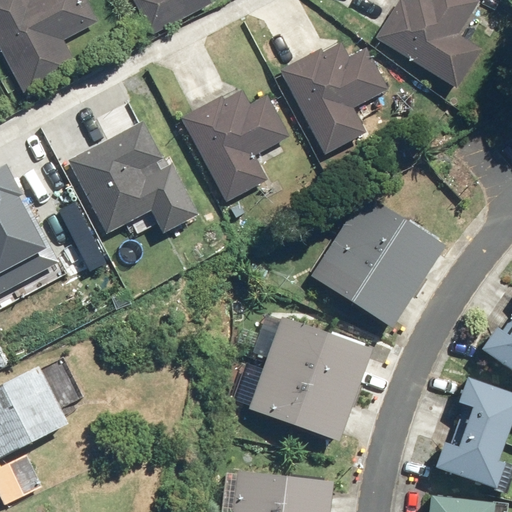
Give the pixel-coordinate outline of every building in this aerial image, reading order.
[(0,0),(0,48),(24,93),(67,69),(67,68),(75,65),(64,39),(97,23),(85,0),(0,0)] [(141,0),(154,29),(219,0),(141,0)] [(402,0),(378,35),(457,88),(484,49),(458,32),(478,3),(474,0),(402,0)] [(279,67),(325,154),(365,133),(353,109),(387,91),(363,46),(343,56),(334,39),(279,67)] [(175,117),(221,203),(262,182),(249,159),(284,141),(260,95),(239,106),(230,88),(175,117)] [(101,233),(150,207),(164,232),(197,215),(173,168),(166,172),(140,121),(63,161),(101,233)] [(6,160),(0,163),(0,285),(57,256),(6,160)] [(366,201),(312,272),(383,326),(437,255),(366,201)] [(511,303),(483,346),(511,365),(511,303)] [(363,344),(276,319),(251,405),(338,429),(363,344)] [(0,386),(0,456),(60,430),(35,372),(0,386)] [(431,471),(490,492),(511,431),(511,399),(463,382),(431,471)] [(0,467),(0,498),(3,506),(40,489),(25,456),(0,467)] [(325,511),(328,483),(231,473),(226,511),(325,511)] [(432,500),(429,511),(490,511),(491,510),(432,500)]
